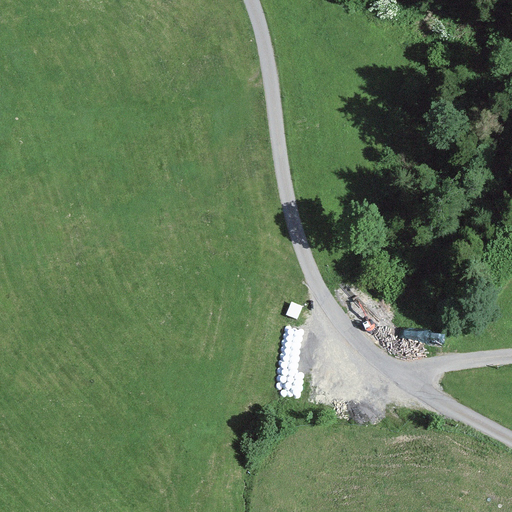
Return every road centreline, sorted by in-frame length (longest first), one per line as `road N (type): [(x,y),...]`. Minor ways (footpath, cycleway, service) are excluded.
road 1 (unclassified): [(250,0),(305,258),(334,314),(404,379)]
road 2 (unclassified): [(404,379),(511,442)]
